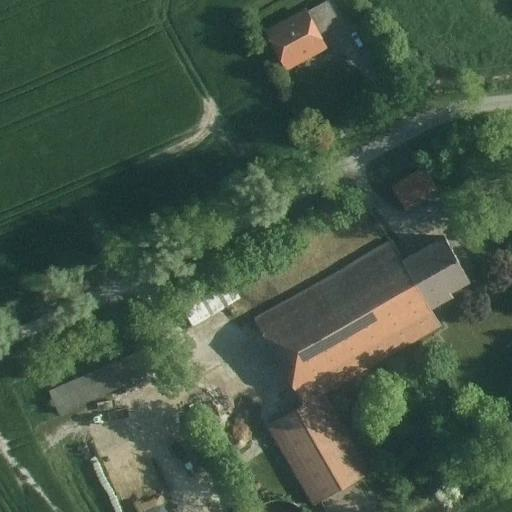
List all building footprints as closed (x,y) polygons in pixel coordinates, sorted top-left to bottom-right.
[(323,0),(319,0),(256,36),(280,78),(324,53),(315,38),(338,25),(323,0)] [(389,248),(255,324),(303,408),(324,397),(436,332),(425,313),(474,285),(448,239),(400,267),(389,248)] [(226,304),(214,276),(173,294),(185,322),(226,304)] [(125,357),(46,390),(56,414),(135,381),(125,357)] [(313,508),(368,479),(324,397),(303,408),(269,426),(313,508)]
